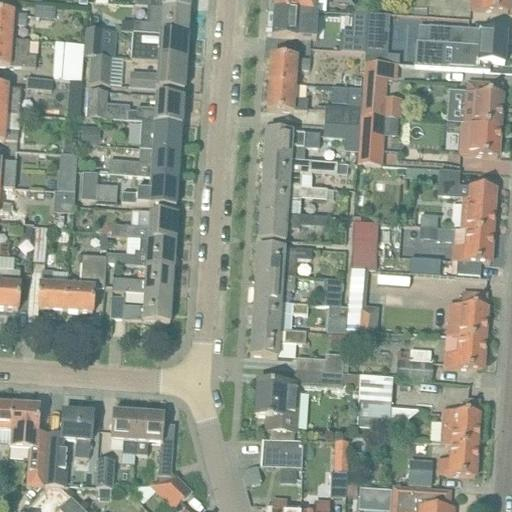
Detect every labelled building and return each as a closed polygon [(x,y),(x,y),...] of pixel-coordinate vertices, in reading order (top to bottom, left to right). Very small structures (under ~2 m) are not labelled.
[(162,10),(189,11),(189,0),(135,0),(135,8),(162,10)] [(274,0),(273,10),(313,13),(313,0),(274,0)] [(507,15),(508,0),(470,0),(470,12),(507,15)] [(54,21),(55,9),(35,7),(34,19),(54,21)] [(162,10),(160,36),(187,38),(189,11),(162,10)] [(299,38),(314,39),(316,13),(313,13),(273,10),(271,38),(299,40),(299,38)] [(0,40),(11,42),(12,27),(25,28),(26,17),(13,16),(13,14),(0,13),(0,40)] [(364,64),(387,66),(389,17),(367,16),(366,35),(364,54),(364,64)] [(121,23),(121,34),(148,36),(149,25),(121,23)] [(506,33),(486,32),(428,28),(427,47),(415,46),(414,69),(469,72),(489,74),(490,65),(504,66),(506,33)] [(85,32),(84,59),(91,60),(105,60),(107,33),(85,32)] [(341,33),(340,52),(342,53),(364,54),(366,35),(357,34),(352,34),(341,33)] [(185,64),(187,38),(160,36),(159,49),(132,47),(131,62),(185,64)] [(29,43),(11,42),(0,40),(0,68),(35,71),(36,58),(28,57),(29,43)] [(53,67),(82,70),(83,48),(55,46),(53,67)] [(268,85),(296,87),(297,72),(309,72),(310,62),(297,61),(297,59),(270,58),(268,85)] [(109,89),(111,61),(91,60),(89,87),(109,89)] [(183,93),(185,64),(131,62),(158,64),(157,76),(130,74),(129,89),(183,93)] [(364,74),(363,81),(387,83),(396,83),(397,67),(387,67),(387,66),(364,64),(364,74)] [(82,70),(53,67),(52,81),(69,82),(81,83),(82,70)] [(52,94),(53,83),(26,81),(25,92),(52,94)] [(386,99),(387,83),(363,81),(362,91),(361,111),(360,118),(385,120),(386,99)] [(463,92),(461,125),(499,128),(502,84),(482,82),(475,82),(466,81),(465,92),(463,92)] [(69,82),(67,120),(80,121),(80,120),(82,84),(81,83),(69,82)] [(295,102),(296,87),(268,85),(266,112),(294,114),(294,112),(306,113),(307,103),(295,102)] [(0,87),(0,115),(5,116),(19,116),(20,102),(20,92),(7,91),(8,89),(0,87)] [(348,90),(347,110),(361,111),(362,91),(348,90)] [(87,120),(105,121),(106,94),(88,93),(87,120)] [(154,126),(181,127),(183,99),(156,97),(155,111),(137,110),(136,114),(127,113),(127,124),(141,124),(154,125),(154,126)] [(325,108),(324,125),(360,128),(360,118),(361,111),(347,110),(325,108)] [(5,116),(0,115),(0,142),(4,143),(4,142),(17,143),(17,133),(4,132),(5,116)] [(358,142),(357,166),(381,168),(385,120),(360,118),(360,128),(358,142)] [(141,124),(139,152),(141,152),(152,153),(179,154),(181,127),(154,126),(154,125),(141,124)] [(324,125),(323,140),(345,141),(358,142),(360,128),(324,125)] [(460,142),(459,157),(477,158),(497,160),(499,128),(461,125),(460,142)] [(82,128),(81,145),(99,146),(100,129),(82,128)] [(265,133),(263,160),(291,162),(303,163),(304,150),(319,151),(320,136),(293,134),(285,134),(265,133)] [(65,141),(64,157),(76,158),(77,142),(65,141)] [(179,154),(152,153),(140,152),(139,152),(138,164),(109,162),(109,165),(108,177),(151,180),(177,181),(179,154)] [(73,172),(74,160),(58,159),(57,170),(73,172)] [(291,162),(263,160),(261,187),(301,190),(302,179),(311,180),(311,176),(336,177),(337,165),(303,163),(291,162)] [(0,190),(11,191),(13,165),(1,164),(1,163),(0,162),(0,190)] [(99,167),(98,176),(108,177),(109,167),(99,167)] [(460,232),(492,234),(495,190),(459,188),(460,174),(439,172),(407,170),(406,180),(438,182),(437,198),(462,200),(460,232)] [(82,190),(81,202),(95,203),(97,176),(83,175),(82,190)] [(175,209),(177,181),(151,180),(150,192),(137,191),(136,196),(122,195),(121,205),(175,209)] [(261,187),(259,214),(300,217),(300,201),(325,203),(325,202),(333,203),(333,193),(326,192),(301,190),(261,187)] [(11,191),(0,190),(0,215),(10,216),(11,191)] [(139,241),(175,244),(177,216),(150,214),(150,215),(137,214),(136,229),(111,227),(107,227),(101,231),(101,235),(107,235),(107,239),(110,239),(139,241)] [(300,217),(259,214),(257,242),(285,244),(286,231),(299,232),(299,227),(326,230),(327,219),(300,217)] [(354,225),(352,271),(361,271),(368,272),(376,272),(378,226),(354,225)] [(33,230),(19,229),(19,239),(33,240),(33,230)] [(44,265),(47,231),(35,230),(35,231),(34,243),(32,264),(44,265)] [(492,234),(460,232),(454,232),(452,264),(456,264),(455,278),(456,278),(456,277),(479,278),(479,280),(480,280),(481,266),(489,266),(492,234)] [(106,266),(146,269),(173,271),(175,244),(139,241),(138,253),(134,252),(134,258),(106,256),(106,266)] [(257,249),(255,277),(295,279),(296,262),(311,263),(311,252),(257,249)] [(80,289),(68,288),(66,314),(92,316),(94,290),(102,290),(104,260),(82,258),(80,289)] [(410,261),(409,275),(439,277),(440,263),(410,261)] [(173,271),(146,269),(145,283),(113,280),(112,294),(144,296),(171,298),(173,271)] [(18,273),(0,271),(0,311),(17,312),(19,287),(17,286),(18,273)] [(351,271),(348,311),(346,333),(363,334),(368,272),(361,271),(352,271),(351,271)] [(66,314),(68,288),(52,287),(53,273),(42,273),(41,286),(39,286),(38,312),(66,314)] [(255,277),(253,304),(281,305),(282,293),(294,294),(294,290),(309,291),(310,280),(295,279),(255,277)] [(322,281),(320,308),(330,309),(340,310),(342,283),(322,281)] [(448,305),(446,332),(485,335),(487,297),(462,295),(461,306),(448,305)] [(171,298),(144,296),(143,308),(131,307),(124,307),(124,300),(111,299),(110,321),(169,325),(171,298)] [(253,304),(251,330),(290,333),(291,317),(307,318),(307,307),(281,305),(253,304)] [(330,309),(329,319),(346,321),(347,310),(340,310),(330,309)] [(306,334),(290,333),(251,330),(249,358),(278,360),(279,345),(305,347),(306,334)] [(482,373),(485,335),(446,332),(446,337),(456,338),(455,356),(446,355),(445,370),(482,373)] [(331,338),(330,350),(343,351),(344,338),(331,338)] [(410,352),(409,364),(430,366),(431,354),(410,352)] [(325,357),(325,363),(324,376),(342,377),(343,358),(325,357)] [(296,361),(295,373),(324,376),(325,363),(296,361)] [(430,366),(409,364),(396,364),(395,381),(432,383),(433,367),(430,366)] [(342,377),(324,376),(295,373),(294,386),(258,384),(255,418),(267,419),(267,420),(269,421),(269,432),(267,432),(270,433),(270,441),(294,442),(294,434),(297,388),(341,391),(342,388),(353,389),(354,378),(342,377)] [(359,389),(356,431),(388,433),(389,430),(390,411),(392,381),(360,379),(359,389)] [(440,445),(441,445),(449,446),(477,447),(480,404),(464,402),(463,414),(453,413),(442,413),(441,425),(440,444),(440,445)] [(0,432),(10,433),(12,406),(0,405),(0,432)] [(10,433),(9,447),(25,448),(29,448),(28,474),(45,475),(46,457),(47,449),(47,444),(47,436),(37,435),(38,428),(39,409),(12,406),(10,433)] [(45,475),(44,489),(63,490),(65,490),(67,451),(63,451),(63,442),(76,443),(75,461),(89,461),(92,416),(63,414),(61,434),(61,437),(47,436),(47,444),(47,449),(46,457),(45,475)] [(135,457),(138,416),(112,414),(110,442),(123,443),(122,456),(135,457)] [(164,417),(138,416),(135,457),(147,458),(148,445),(162,446),(164,417)] [(293,444),(294,442),(270,441),(270,443),(262,443),(261,457),(261,470),(280,470),(295,471),(301,471),(302,458),(302,444),(293,444)] [(438,461),(437,477),(455,478),(474,479),(477,447),(449,446),(448,462),(440,462),(438,461)] [(172,451),(160,450),(158,479),(171,480),(172,451)] [(96,490),(112,491),(113,463),(97,462),(96,490)] [(334,463),(334,475),(347,476),(347,464),(334,463)] [(409,464),(407,488),(429,489),(431,465),(409,464)] [(280,470),(280,482),(295,482),(295,471),(280,470)] [(346,487),(347,476),(334,475),(331,475),(329,501),(345,501),(345,498),(346,491),(346,487)] [(191,495),(176,480),(150,489),(174,511),(191,495)] [(346,491),(345,498),(357,499),(358,488),(346,487),(346,491)] [(44,489),(24,510),(25,511),(53,511),(59,507),(63,511),(83,511),(62,491),(44,489)] [(359,490),(358,511),(367,511),(388,511),(390,492),(359,490)] [(393,490),(391,511),(453,511),(454,510),(448,509),(449,494),(393,490)] [(286,511),(286,503),(272,503),(271,509),(266,509),(265,511),(286,511)]
